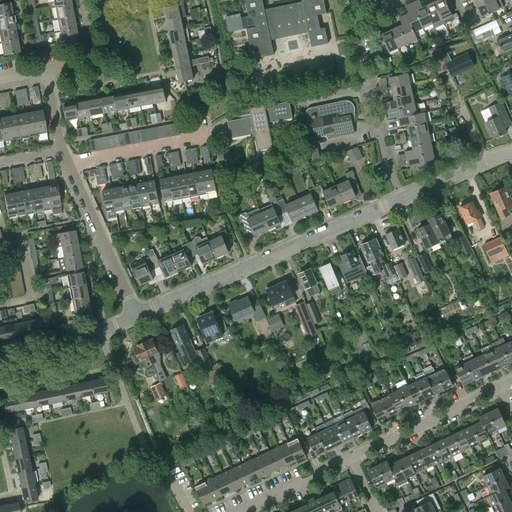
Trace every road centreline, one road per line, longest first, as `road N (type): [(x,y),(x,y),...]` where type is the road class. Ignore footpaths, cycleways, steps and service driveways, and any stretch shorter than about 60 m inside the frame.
road 1 (residential): [(134,315),(401,198)]
road 2 (residential): [(134,315),(65,163)]
road 3 (residential): [(351,456),(498,387)]
road 4 (residential): [(0,376),(134,315)]
road 5 (unclassified): [(65,163),(201,136)]
road 6 (residential): [(238,511),(351,456)]
road 7 (residential): [(401,198),(511,155)]
